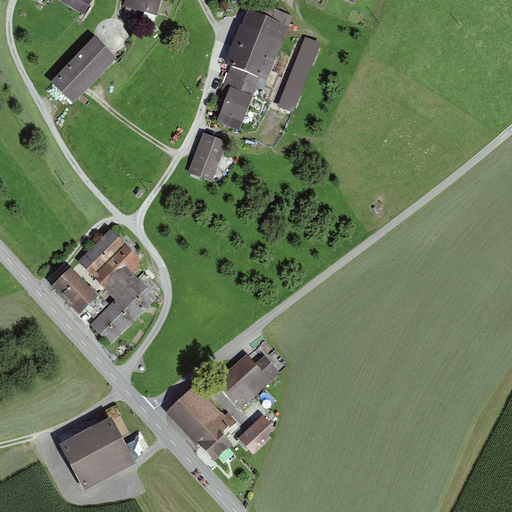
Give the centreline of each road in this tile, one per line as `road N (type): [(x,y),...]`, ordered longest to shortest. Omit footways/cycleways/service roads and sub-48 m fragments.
road 1 (residential): [(147,414),(511,129)]
road 2 (track): [(135,222),(119,218),(60,142),(13,49),(14,0)]
road 3 (track): [(117,380),(154,334),(168,301),(164,275),(135,222),(178,156)]
road 4 (tertiary): [(0,250),(147,414)]
road 5 (track): [(44,436),(69,489),(86,497),(121,483),(168,437)]
road 6 (track): [(178,156),(196,128),(221,45),(199,0)]
road 7 (track): [(0,446),(63,428),(125,389)]
road 8 (tertiary): [(147,414),(236,511)]
